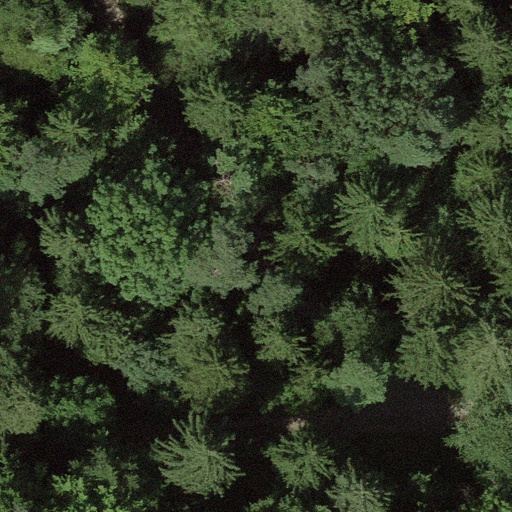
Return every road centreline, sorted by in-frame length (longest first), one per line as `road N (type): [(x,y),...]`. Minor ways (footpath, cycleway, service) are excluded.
road 1 (track): [(108,0),(166,123),(406,416)]
road 2 (track): [(511,405),(0,456)]
